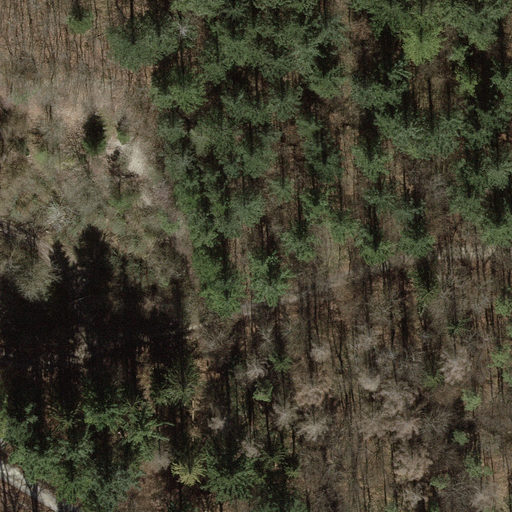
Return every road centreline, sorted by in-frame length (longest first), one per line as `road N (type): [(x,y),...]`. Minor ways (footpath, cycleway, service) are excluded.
road 1 (track): [(0,357),(49,364),(443,250),(511,252)]
road 2 (track): [(49,364),(79,338),(86,295),(62,259),(0,226)]
road 3 (track): [(416,257),(511,165)]
